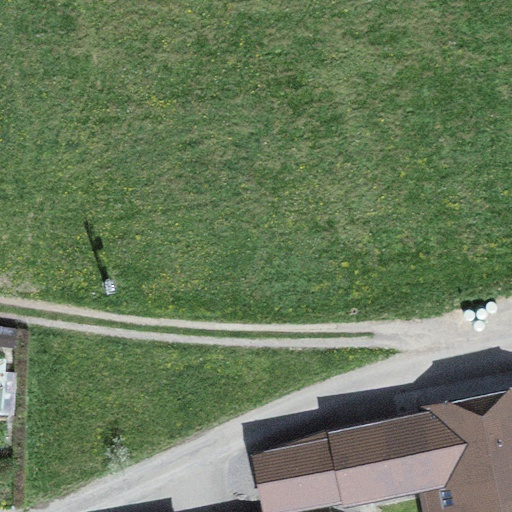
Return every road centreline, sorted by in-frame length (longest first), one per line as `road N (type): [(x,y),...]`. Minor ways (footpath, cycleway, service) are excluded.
road 1 (unclassified): [(74,511),(301,396),(446,354),(511,345)]
road 2 (track): [(0,319),(175,345),(361,343),(446,354)]
